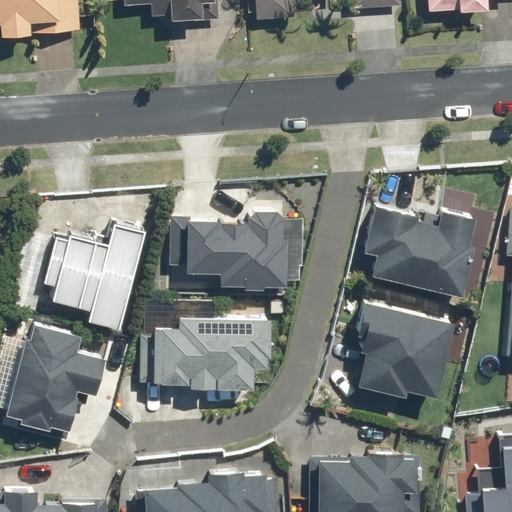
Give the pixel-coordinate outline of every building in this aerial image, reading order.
[(0,0),(0,34),(77,30),(74,0),(0,0)] [(120,0),(120,4),(147,2),(148,14),(166,13),(166,19),(199,17),(198,1),(211,0),(120,0)] [(251,0),(253,19),(291,16),(290,0),(341,0),(342,9),(398,5),(397,0),(251,0)] [(424,0),(425,13),(485,9),(484,0),(424,0)] [(364,269),(457,292),(470,240),(463,238),(470,212),(436,204),(433,214),(368,199),(357,246),(369,249),(364,269)] [(511,201),(506,201),(501,252),(509,252),(501,351),(511,352),(511,201)] [(212,290),(280,292),(282,204),(243,204),(243,215),(167,214),(167,267),(213,267),(212,290)] [(80,314),(113,322),(138,223),(108,215),(102,236),(51,223),(37,276),(48,278),(44,294),(83,304),(80,314)] [(449,316),(358,295),(350,330),(363,333),(352,380),(400,391),(401,385),(431,391),(449,316)] [(264,364),(265,311),(171,310),(171,320),(148,320),(148,329),(135,329),(134,381),(248,383),(248,364),(264,364)] [(24,317),(1,409),(16,413),(13,424),(63,436),(75,387),(91,391),(100,352),(71,344),(75,330),(24,317)] [(429,501),(429,511),(511,511),(511,420),(493,421),(495,455),(468,456),(469,477),(455,478),(456,500),(429,501)] [(303,445),(302,511),(414,511),(414,490),(415,446),(303,445)] [(284,511),(281,462),(200,468),(201,478),(123,483),(124,511),(284,511)] [(0,483),(0,511),(102,511),(102,496),(31,495),(31,484),(0,483)]
